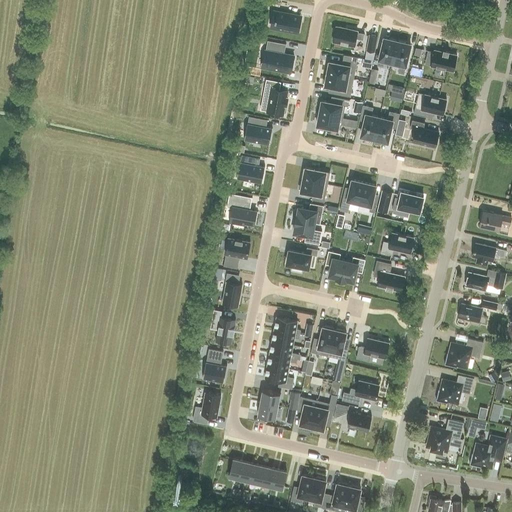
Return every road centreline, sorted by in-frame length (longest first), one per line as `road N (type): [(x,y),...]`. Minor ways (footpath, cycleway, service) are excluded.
road 1 (tertiary): [(394,471),(476,122)]
road 2 (residential): [(394,471),(236,431),(232,416),(257,286)]
road 3 (residential): [(340,0),(495,42)]
road 4 (residential): [(294,144),(318,12),(329,0)]
road 5 (residential): [(257,286),(282,159),(294,144)]
